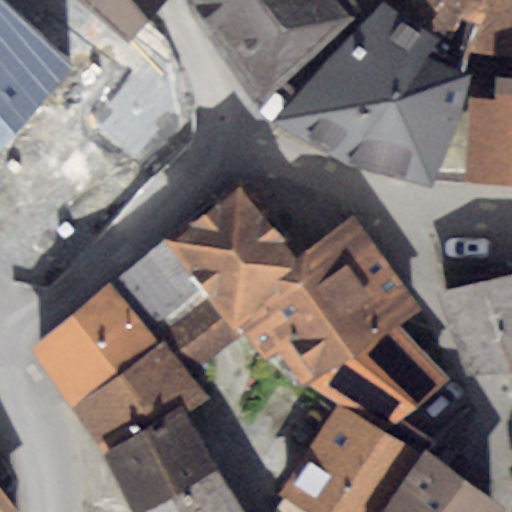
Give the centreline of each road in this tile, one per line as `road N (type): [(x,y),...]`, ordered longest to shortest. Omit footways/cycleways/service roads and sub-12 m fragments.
road 1 (residential): [(511,214),(444,215),(383,200),(285,166),(257,130)]
road 2 (residential): [(207,165),(0,336)]
road 3 (residential): [(0,362),(49,470),(50,511)]
road 4 (residential): [(59,0),(119,47),(183,56)]
